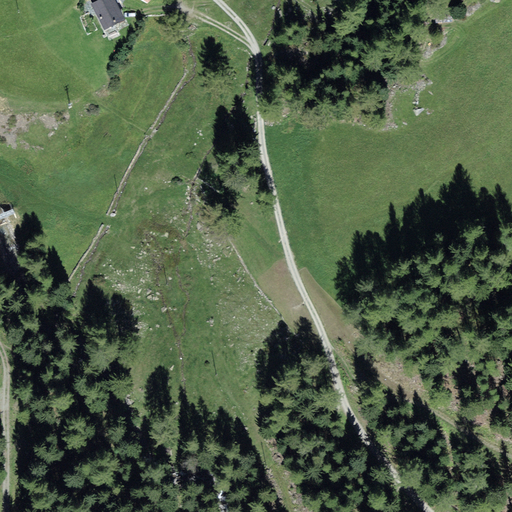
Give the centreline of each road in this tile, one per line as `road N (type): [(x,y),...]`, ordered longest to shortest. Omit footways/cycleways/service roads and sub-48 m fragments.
road 1 (track): [(511,459),(387,382),(356,353),(330,301),(228,208),(184,190),(103,219),(55,201),(0,165)]
road 2 (track): [(425,511),(351,434),(345,377),(269,164),(268,97),(248,30),(219,0)]
road 3 (track): [(0,343),(7,511)]
